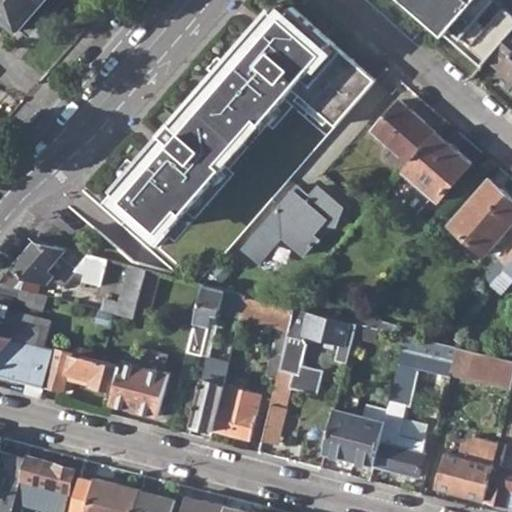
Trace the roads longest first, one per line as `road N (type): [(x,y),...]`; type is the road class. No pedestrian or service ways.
road 1 (residential): [(400,511),(0,406)]
road 2 (primary): [(182,0),(0,209)]
road 3 (residential): [(345,0),(511,144)]
